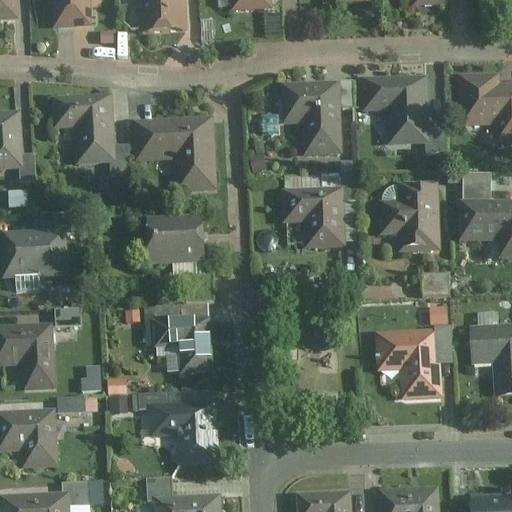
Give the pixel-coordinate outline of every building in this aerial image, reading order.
[(14,0),(0,0),(0,27),(15,27),(14,0)] [(72,36),(70,0),(39,0),(40,5),(53,5),(54,37),(72,36)] [(70,0),(72,36),(92,36),(91,4),(103,3),(102,0),(70,0)] [(185,2),(185,0),(138,0),(140,42),(187,40),(185,2)] [(273,18),(272,0),(231,0),(232,20),(273,18)] [(371,0),(336,0),(337,12),(372,11),(371,0)] [(453,0),(399,0),(400,11),(414,11),(414,15),(454,15),(453,0)] [(503,76),(461,76),(462,128),(495,128),(496,147),(511,146),(511,84),(503,85),(503,76)] [(430,126),(429,78),(365,80),(367,113),(389,112),(390,146),(426,146),(431,146),(430,126)] [(341,82),(282,84),(284,125),(303,125),(305,158),(344,156),(342,110),(341,82)] [(354,82),(341,82),(342,110),(355,110),(354,82)] [(113,96),(52,99),(54,131),(75,130),(76,167),(111,165),(117,165),(116,147),(113,96)] [(19,113),(0,113),(0,171),(19,171),(21,171),(20,156),(19,113)] [(215,118),(134,122),(136,164),(175,162),(177,195),(219,193),(215,118)] [(448,126),(430,126),(431,146),(426,146),(426,153),(448,153),(448,126)] [(130,146),(116,147),(117,165),(111,165),(111,179),(132,178),(130,146)] [(34,155),(20,156),(21,171),(19,171),(20,184),(35,184),(34,155)] [(466,176),(466,202),(494,202),(493,176),(466,176)] [(443,253),(440,184),(399,186),(401,254),(443,253)] [(345,190),(283,191),(284,252),(347,250),(345,190)] [(13,194),(14,210),(33,209),(32,193),(13,194)] [(466,202),(462,202),(462,243),(501,244),(502,260),(511,260),(511,201),(494,202),(466,202)] [(42,216),(42,232),(67,231),(67,237),(74,236),(73,215),(42,216)] [(204,216),(150,219),(152,266),(206,264),(204,216)] [(42,232),(1,234),(3,281),(69,278),(67,237),(67,231),(42,232)] [(451,275),(424,276),(424,300),(451,300),(451,275)] [(213,277),(186,278),(188,307),(215,305),(213,277)] [(155,308),(156,322),(183,321),(182,308),(155,308)] [(452,309),(434,310),(435,327),(453,326),(452,309)] [(81,311),(56,313),(57,330),(82,328),(81,311)] [(156,322),(154,322),(155,350),(180,349),(181,377),(214,376),(212,320),(183,321),(156,322)] [(57,391),(53,325),(0,327),(0,369),(22,368),(24,393),(57,391)] [(511,326),(474,328),(475,367),(494,366),(496,400),(511,399),(511,326)] [(437,329),(437,332),(440,332),(442,367),(455,366),(453,328),(437,329)] [(442,367),(440,332),(437,332),(378,335),(379,374),(402,373),(403,403),(444,400),(442,367)] [(141,411),(150,411),(150,407),(167,406),(167,395),(141,397),(141,411)] [(85,400),(58,401),(59,416),(86,415),(85,400)] [(167,406),(150,407),(150,411),(151,439),(176,438),(178,468),(220,466),(217,404),(167,406)] [(56,412),(0,415),(0,455),(22,455),(23,471),(59,470),(56,412)] [(64,490),(64,498),(71,498),(71,508),(90,507),(89,490),(64,490)] [(155,501),(173,500),(172,492),(148,492),(148,506),(155,506),(155,501)] [(354,511),(354,494),(298,497),(298,511),(354,511)] [(442,511),(441,494),(381,496),(381,511),(442,511)] [(71,511),(71,508),(71,498),(64,498),(1,500),(1,511),(71,511)] [(222,511),(222,498),(173,500),(155,501),(155,506),(155,511),(222,511)] [(511,511),(511,499),(474,501),(474,511),(511,511)]
